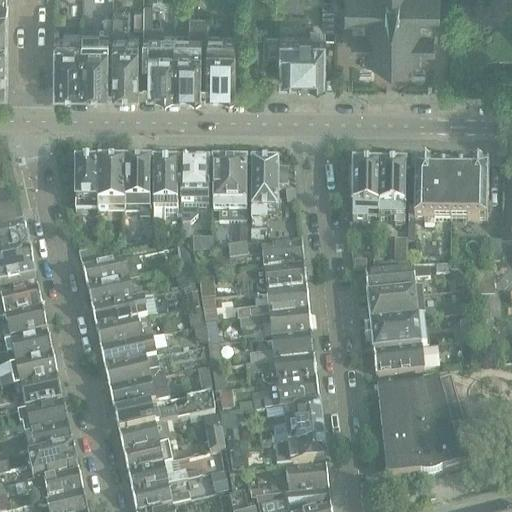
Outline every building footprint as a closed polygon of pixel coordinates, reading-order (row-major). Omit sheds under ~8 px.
[(346,0),(346,16),(352,16),(352,46),(367,47),(366,55),(419,56),(419,47),(434,48),(435,17),(441,17),(440,0),(346,0)] [(148,61),(148,91),(157,91),(157,92),(176,92),(176,39),(160,39),(160,26),(152,26),(152,6),(144,6),(144,15),(144,31),(144,61),(148,61)] [(325,12),(325,31),(334,31),(334,12),(325,12)] [(144,31),(144,15),(135,15),(135,31),(144,31)] [(113,65),(113,92),(130,92),(130,93),(139,93),(139,38),(130,38),(130,16),(113,16),(113,18),(104,18),(104,31),(106,38),(109,38),(108,65),(113,65)] [(189,39),(176,39),(176,92),(201,93),(201,75),(201,39),(207,39),(207,18),(189,18),(189,39)] [(81,91),(81,42),(82,33),(64,33),(64,37),(55,37),(54,92),(65,92),(66,91),(81,91)] [(81,42),(81,91),(93,91),(94,92),(108,92),(108,65),(109,38),(106,38),(100,38),(100,33),(82,33),(81,42)] [(267,40),(267,54),(275,55),(275,59),(280,59),(279,83),(325,83),(325,39),(309,39),(310,36),(301,36),(301,39),(280,39),(280,40),(267,40)] [(207,75),(207,92),(225,92),(225,93),(235,93),(235,40),(207,39),(201,39),(201,75),(207,75)] [(97,166),(97,167),(97,215),(97,216),(125,217),(124,167),(107,167),(107,166),(97,166)] [(75,214),(97,215),(97,167),(76,167),(75,214)] [(143,167),(124,167),(125,217),(131,217),(131,223),(150,223),(150,167),(143,167)] [(178,167),(154,167),(154,227),(164,227),(164,218),(178,218),(178,167)] [(209,167),(182,167),(182,226),(191,226),(198,219),(198,209),(210,209),(209,167)] [(214,167),(214,216),(248,216),(248,167),(226,167),(214,167)] [(252,167),(251,233),(268,234),(269,214),(277,214),(278,191),(287,192),(288,176),(278,176),(278,167),(252,167)] [(378,219),(379,169),(361,169),(353,168),(352,226),(366,226),(366,219),(378,219)] [(397,170),(379,169),(378,219),(395,219),(394,227),(405,227),(405,169),(397,169),(397,170)] [(452,222),(452,171),(436,170),(415,170),(414,221),(408,221),(408,245),(415,245),(415,222),(452,222)] [(468,171),(452,171),(452,222),(488,222),(488,171),(468,170),(468,171)] [(0,256),(29,250),(25,232),(0,237),(0,256)] [(78,250),(79,256),(97,252),(97,246),(78,250)] [(263,260),(264,272),(304,268),(302,248),(265,251),(265,249),(247,250),(228,252),(230,264),(263,260)] [(29,250),(0,256),(0,291),(36,284),(29,250)] [(97,252),(79,256),(82,268),(104,264),(101,251),(97,252)] [(87,293),(129,284),(139,282),(136,270),(142,269),(140,260),(82,273),(87,293)] [(267,294),(307,290),(304,268),(264,272),(246,274),(247,283),(266,281),(267,294)] [(364,278),(367,301),(415,296),(413,283),(429,281),(428,271),(364,278)] [(494,275),(477,276),(478,299),(495,298),(494,275)] [(87,293),(91,313),(149,300),(148,296),(142,297),(141,292),(131,294),(129,284),(87,293)] [(0,323),(7,322),(43,314),(37,289),(0,297),(0,323)] [(269,309),(237,313),(238,322),(240,322),(309,315),(307,294),(267,298),(269,309)] [(370,327),(426,321),(423,300),(423,295),(421,295),(415,296),(367,301),(370,327)] [(91,313),(96,333),(138,324),(158,319),(154,299),(149,300),(91,313)] [(209,302),(202,303),(204,319),(212,318),(209,302)] [(47,333),(43,314),(7,322),(10,334),(3,336),(4,343),(47,333)] [(272,340),(312,336),(309,315),(240,322),(241,332),(270,329),(272,340)] [(96,333),(100,353),(154,342),(158,340),(157,335),(151,336),(150,332),(141,334),(138,324),(96,333)] [(373,357),(421,352),(425,352),(428,352),(427,347),(425,325),(370,331),(373,357)] [(13,357),(15,366),(52,358),(48,337),(5,346),(8,358),(13,357)] [(272,344),(273,355),(249,358),(250,368),(314,361),(312,340),(272,344)] [(154,342),(100,353),(105,373),(157,361),(181,356),(180,350),(169,353),(168,349),(156,352),(154,342)] [(440,362),(422,363),(421,352),(373,357),(376,379),(441,372),(440,362)] [(52,358),(15,366),(0,369),(0,383),(2,392),(15,390),(57,380),(52,358)] [(105,373),(109,393),(152,383),(166,380),(165,375),(161,376),(157,361),(105,373)] [(267,387),(316,382),(314,361),(250,368),(246,368),(247,378),(266,376),(267,387)] [(62,402),(57,380),(15,390),(17,402),(23,401),(25,410),(62,402)] [(418,390),(378,395),(387,482),(421,479),(442,475),(475,466),(451,381),(418,390)] [(155,394),(152,383),(109,393),(114,414),(171,401),(170,396),(165,397),(164,392),(155,394)] [(260,414),(285,411),(319,408),(317,386),(277,390),(279,403),(263,404),(263,408),(259,408),(260,414)] [(191,422),(215,416),(212,396),(186,402),(188,412),(191,422)] [(22,425),(23,430),(25,438),(68,428),(63,406),(18,416),(20,426),(22,425)] [(114,417),(119,438),(155,430),(191,422),(188,412),(160,419),(158,408),(114,417)] [(287,429),(321,426),(319,408),(285,411),(286,420),(264,422),(265,432),(287,429)] [(272,450),(289,449),(323,446),(321,426),(287,429),(288,438),(275,439),(276,443),(271,444),(272,450)] [(33,447),(35,458),(73,449),(68,428),(25,438),(28,449),(33,447)] [(123,457),(169,447),(177,445),(175,436),(158,440),(155,430),(119,438),(123,457)] [(207,459),(222,456),(218,436),(204,439),(207,459)] [(325,463),(323,446),(289,449),(290,457),(277,458),(277,462),(273,463),(274,468),(325,463)] [(128,477),(172,467),(179,466),(178,461),(175,462),(174,458),(172,459),(169,447),(123,457),(128,477)] [(78,471),(73,449),(35,458),(9,464),(10,468),(14,467),(16,473),(29,470),(32,481),(78,471)] [(128,477),(132,498),(169,489),(186,486),(184,477),(174,479),(172,467),(128,477)] [(326,471),(287,475),(289,487),(273,489),(274,500),(329,495),(326,471)] [(46,492),(48,502),(83,495),(78,475),(27,487),(29,496),(46,492)] [(132,498),(135,511),(158,511),(190,505),(188,496),(172,500),(169,489),(132,498)] [(255,501),(258,511),(330,511),(329,495),(274,500),(255,501)] [(48,509),(48,511),(86,511),(84,501),(48,509)]
